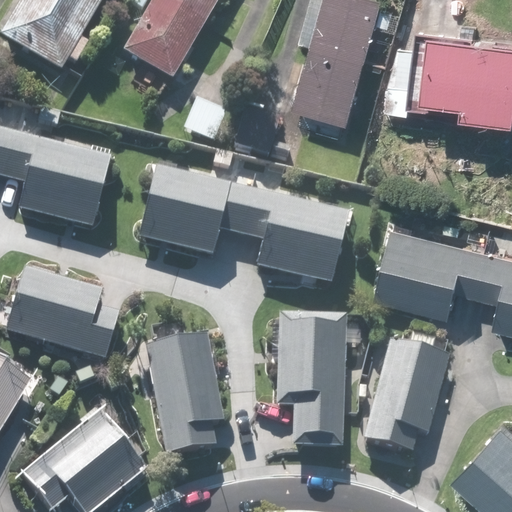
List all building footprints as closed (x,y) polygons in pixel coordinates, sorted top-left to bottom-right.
[(21,0),(0,35),(64,73),(107,0),(21,0)] [(155,0),(123,53),(175,83),(224,0),(155,0)] [(297,107),(355,121),(385,0),(314,0),(304,41),(313,43),(297,107)] [(400,44),(393,110),(425,113),(426,107),(511,116),(511,36),(422,26),(420,46),(400,44)] [(197,96),(184,130),(214,142),(228,109),(197,96)] [(282,115),(251,106),(239,149),(270,158),(282,115)] [(114,156),(0,126),(0,178),(27,185),(20,211),(95,230),(114,156)] [(352,213),(158,166),(140,240),(215,258),(222,232),(265,242),(259,268),(334,287),(352,213)] [(511,251),(395,223),(377,298),(454,317),(461,290),(504,300),(497,327),(511,330),(511,251)] [(26,268),(8,333),(109,362),(123,313),(102,307),(107,291),(26,268)] [(346,449),(349,315),(281,313),(278,408),(295,408),(294,448),(346,449)] [(211,335),(148,346),(167,457),(219,448),(215,425),(227,423),(211,335)] [(391,340),(363,439),(416,453),(421,434),(431,436),(453,357),(391,340)] [(0,358),(0,438),(35,379),(0,358)] [(101,412),(23,477),(53,511),(72,497),(84,511),(99,511),(150,470),(101,412)] [(511,511),(511,426),(506,421),(455,476),(493,511),(511,511)]
